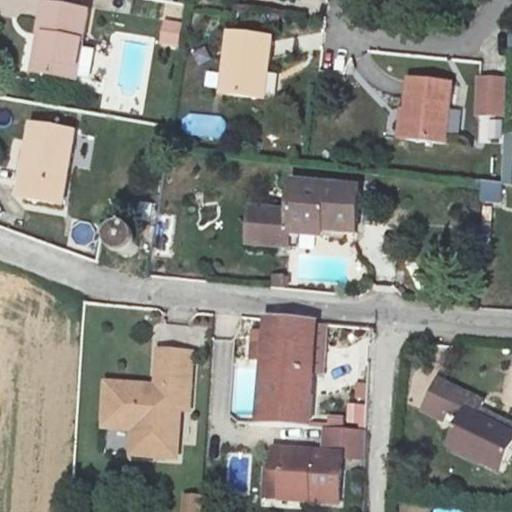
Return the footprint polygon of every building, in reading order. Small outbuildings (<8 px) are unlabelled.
[(43,2),(33,73),(75,77),(84,6),(43,2)] [(172,18),(170,35),(177,36),(180,19),(172,18)] [(226,30),(219,92),(262,98),(270,35),(226,30)] [(412,79),(406,137),(447,142),(454,83),(412,79)] [(506,80),(478,79),(476,115),(504,116),(506,80)] [(313,143),(353,150),(358,120),(318,113),(313,143)] [(34,126),(30,205),(75,209),(78,130),(34,126)] [(480,181),(479,202),(501,203),(502,182),(480,181)] [(355,189),(285,185),(283,223),(282,232),(353,236),(355,189)] [(282,232),(283,223),(243,220),(241,259),(281,261),(282,232)] [(114,240),(113,248),(116,255),(122,259),(129,260),(136,257),(141,251),(142,244),(139,237),(133,232),(126,231),(119,234),(114,240)] [(314,413),(320,310),(270,306),(264,389),(263,410),(314,413)] [(112,374),(109,423),(157,426),(156,455),(201,458),(203,401),(194,401),(199,347),(161,345),(159,378),(112,374)] [(454,433),(504,457),(511,442),(511,422),(481,407),(488,392),(459,379),(447,403),(463,411),(454,433)] [(367,415),(325,414),(323,434),(366,435),(367,415)] [(346,437),(273,433),(273,454),(287,454),(286,482),(344,484),(346,437)] [(203,511),(204,496),(183,496),(182,511),(203,511)]
